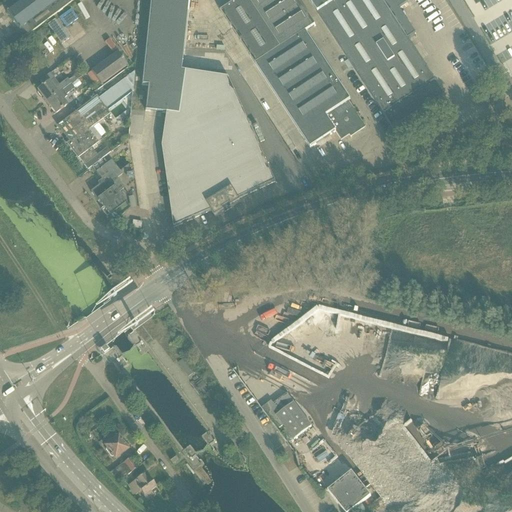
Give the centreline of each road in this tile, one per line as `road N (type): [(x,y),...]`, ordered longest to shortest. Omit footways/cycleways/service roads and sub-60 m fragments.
road 1 (secondary): [(163,284),(246,240),(365,196),(511,172)]
road 2 (track): [(191,323),(322,292),(511,338)]
road 3 (unclassified): [(314,511),(163,284)]
road 4 (unclassified): [(144,257),(85,219),(0,105)]
road 5 (unclassified): [(73,348),(184,493)]
road 6 (unknown): [(0,98),(129,1)]
road 7 (secondary): [(115,511),(19,399)]
road 8 (secondary): [(5,410),(90,511)]
road 9 (unclassified): [(400,162),(434,152),(511,105)]
